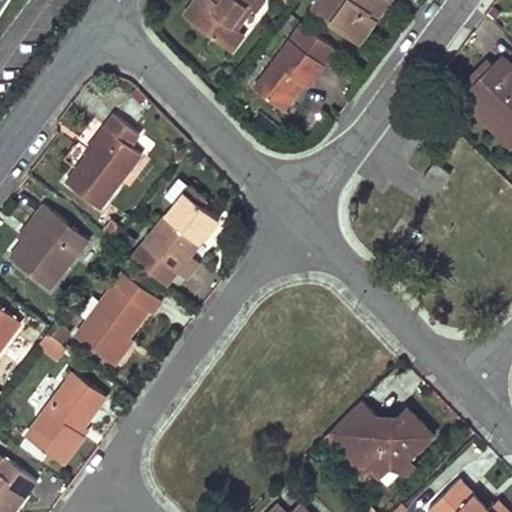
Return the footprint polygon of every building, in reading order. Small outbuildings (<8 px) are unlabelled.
[(196,0),(186,15),(232,49),(245,32),(238,27),(252,7),(257,8),(262,0),(196,0)] [(341,6),(332,0),(319,0),(316,5),(333,17),(341,6)] [(332,0),(341,6),(333,17),(359,37),(375,18),(366,12),(372,5),(377,5),(380,0),(332,0)] [(375,18),(388,0),(380,0),(377,5),(372,5),(366,12),(375,18)] [(334,49),(302,25),(256,86),(279,104),(299,78),(305,83),(307,84),(334,49)] [(511,63),(505,56),(493,67),(462,98),(511,148),(511,63)] [(493,67),(487,62),(456,92),(462,98),(493,67)] [(305,83),(299,78),(279,104),(286,109),(305,83)] [(143,128),(117,108),(107,121),(111,124),(92,149),(69,177),(102,203),(145,148),(134,139),(143,128)] [(92,149),(111,124),(107,121),(88,146),(92,149)] [(439,188),(450,172),(436,161),(424,178),(439,188)] [(210,195),(193,181),(146,240),(189,275),(203,258),(194,251),(205,237),(201,234),(207,226),(211,229),(223,214),(206,201),(210,195)] [(90,233),(46,199),(35,213),(41,218),(12,255),(52,285),(90,233)] [(120,231),(128,222),(115,213),(108,222),(120,231)] [(211,229),(207,226),(201,234),(205,237),(211,229)] [(166,296),(126,266),(79,330),(111,355),(129,331),(149,305),(155,309),(166,296)] [(0,345),(21,316),(0,300),(0,345)] [(57,317),(50,327),(64,338),(71,328),(57,317)] [(64,338),(50,327),(39,342),(57,356),(66,343),(63,340),(64,338)] [(136,336),(129,331),(111,355),(118,360),(136,336)] [(107,390),(77,367),(29,431),(65,458),(86,430),(80,426),(85,420),(107,390)] [(391,419),(365,393),(338,420),(366,448),(356,459),(369,472),(375,465),(381,472),(392,461),(403,450),(408,455),(412,451),(436,428),(409,401),(391,419)] [(90,424),(85,420),(80,426),(86,430),(90,424)] [(366,448),(338,420),(328,430),(356,459),(366,448)] [(419,458),(412,451),(408,455),(403,450),(392,461),(410,468),(419,458)] [(39,476),(7,451),(0,460),(0,511),(5,511),(10,506),(24,487),(29,490),(39,476)] [(478,490),(462,474),(431,506),(436,511),(505,511),(495,501),(492,504),(486,510),(472,496),(478,490)] [(29,490),(24,487),(10,506),(15,510),(29,490)] [(492,504),(478,490),(472,496),(486,510),(492,504)] [(511,511),(511,507),(500,496),(495,501),(505,511),(511,511)] [(315,511),(302,498),(291,510),(279,499),(266,511),(315,511)]
